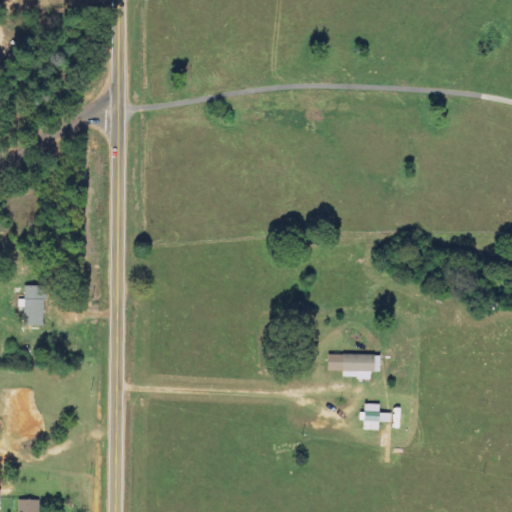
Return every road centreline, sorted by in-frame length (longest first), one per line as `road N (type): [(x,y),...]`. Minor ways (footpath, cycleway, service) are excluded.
road 1 (tertiary): [(118,0),(114,511)]
road 2 (residential): [(0,166),(118,109)]
